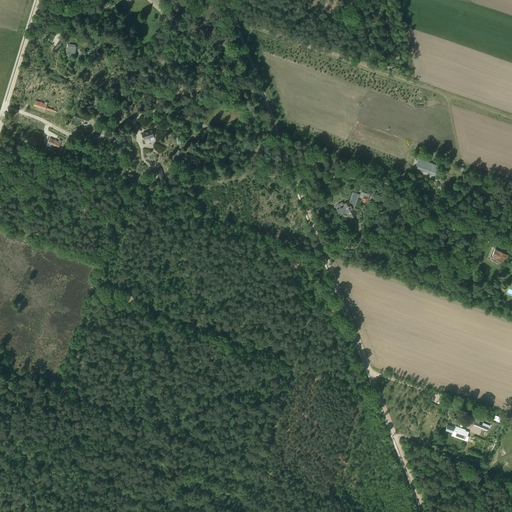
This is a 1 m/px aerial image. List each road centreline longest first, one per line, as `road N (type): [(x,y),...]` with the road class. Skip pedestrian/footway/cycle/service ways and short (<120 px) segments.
road 1 (track): [(0,219),(101,257),(100,284),(112,294),(380,399)]
road 2 (track): [(225,0),(380,399)]
road 3 (unknown): [(0,366),(363,511)]
road 4 (track): [(235,26),(511,118)]
road 5 (track): [(254,71),(148,55),(132,42),(118,1)]
road 6 (track): [(414,75),(379,63),(351,28),(292,0)]
road 7 (track): [(38,0),(0,127)]
road 8 (track): [(380,399),(425,511)]
